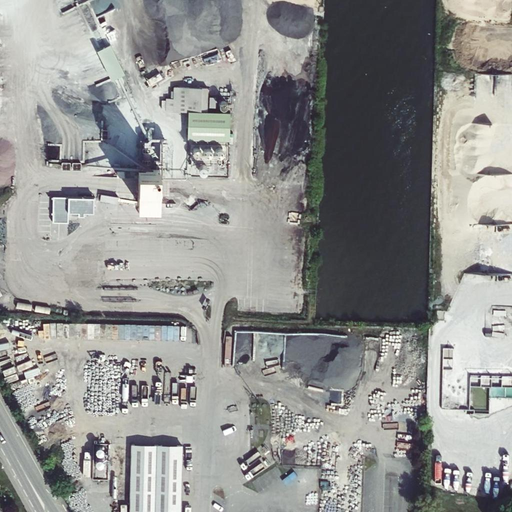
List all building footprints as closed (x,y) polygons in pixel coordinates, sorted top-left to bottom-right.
[(178,112),(211,114),(212,89),(179,87),(178,99),(178,112)] [(171,98),(170,112),(178,112),(178,99),(171,98)] [(162,169),(141,168),(140,186),(139,202),(161,202),(161,187),(162,169)] [(70,212),(80,212),(80,215),(86,216),(86,213),(96,213),(96,198),(56,197),(55,221),(69,222),(70,212)] [(179,324),(56,321),(55,336),(179,339),(179,324)] [(375,422),(375,449),(405,450),(406,423),(375,422)] [(183,511),(185,445),(133,443),(131,511),(183,511)]
